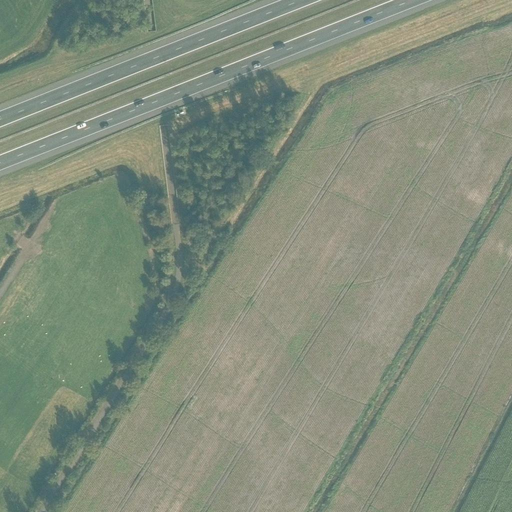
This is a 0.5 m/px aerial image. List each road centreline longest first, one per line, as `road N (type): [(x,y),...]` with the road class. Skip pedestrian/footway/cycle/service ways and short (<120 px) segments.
road 1 (motorway): [(0,163),(414,0)]
road 2 (motorway): [(303,0),(0,119)]
